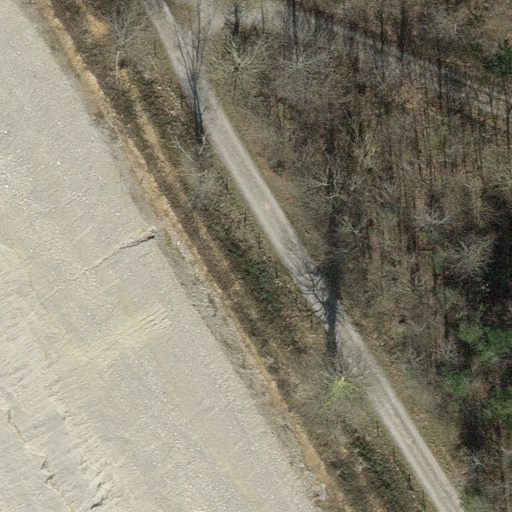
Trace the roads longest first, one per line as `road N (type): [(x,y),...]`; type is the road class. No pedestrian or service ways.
road 1 (track): [(143,0),(461,511)]
road 2 (track): [(213,0),(511,113)]
